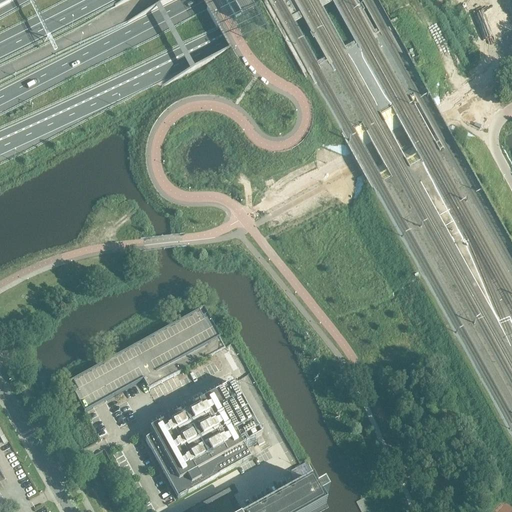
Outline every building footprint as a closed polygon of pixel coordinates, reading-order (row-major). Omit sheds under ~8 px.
[(249,0),(230,0),(241,18),(255,10),(249,0)] [(158,8),(192,70),(194,69),(196,68),(162,6),(158,8)] [(149,378),(219,339),(204,310),(203,310),(68,384),(84,414),(89,411),(93,409),(99,405),(105,402),(113,397),(123,392),(143,381),(149,378)] [(215,355),(225,349),(219,339),(149,378),(143,381),(149,391),(177,376),(215,355)] [(177,499),(186,495),(215,479),(250,459),(243,446),(261,437),(232,385),(195,405),(149,430),(152,435),(153,436),(145,441),(177,499)] [(311,482),(257,511),(232,511),(226,499),(223,495),(194,511),(195,511),(315,511),(325,507),(320,499),(328,495),(323,486),(316,490),(311,482)]
